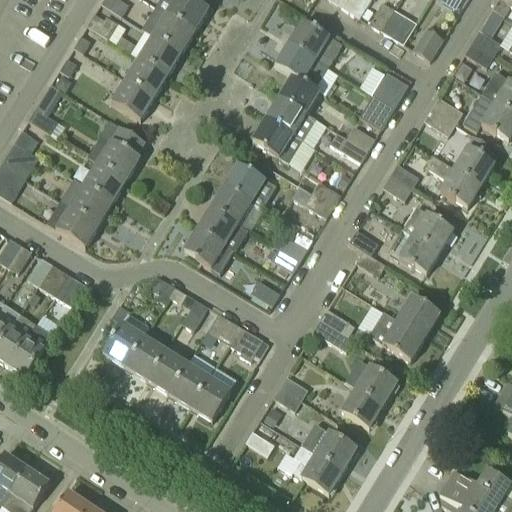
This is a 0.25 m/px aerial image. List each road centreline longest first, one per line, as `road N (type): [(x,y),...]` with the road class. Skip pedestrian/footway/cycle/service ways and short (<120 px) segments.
road 1 (residential): [(280,335),(192,281),(168,272),(92,279),(0,224)]
road 2 (residential): [(280,335),(427,88)]
road 3 (residential): [(373,511),(511,278)]
road 4 (residential): [(153,511),(0,409)]
road 5 (residential): [(0,138),(86,0)]
road 6 (residential): [(224,458),(284,353),(280,335)]
road 7 (residential): [(427,88),(312,19)]
